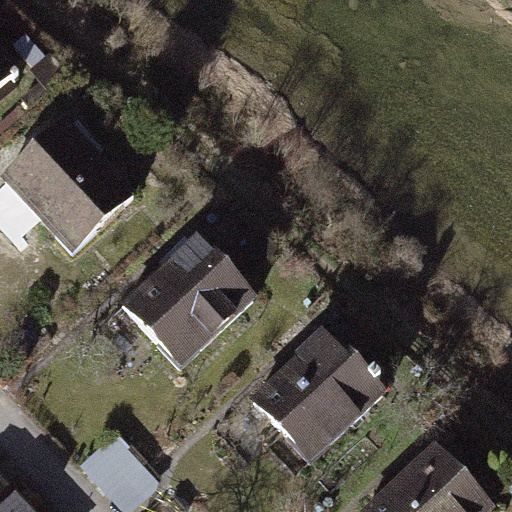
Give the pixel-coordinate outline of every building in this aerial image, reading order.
[(0,8),(0,111),(51,66),(0,8)] [(105,117),(15,196),(86,276),(176,197),(105,117)] [(214,232),(124,311),(195,391),(285,312),(214,232)] [(323,335),(233,415),(304,495),(394,415),(323,335)] [(90,476),(123,511),(140,511),(164,490),(122,445),(90,476)] [(511,511),(456,448),(383,511),(511,511)] [(23,511),(0,486),(0,511),(23,511)]
